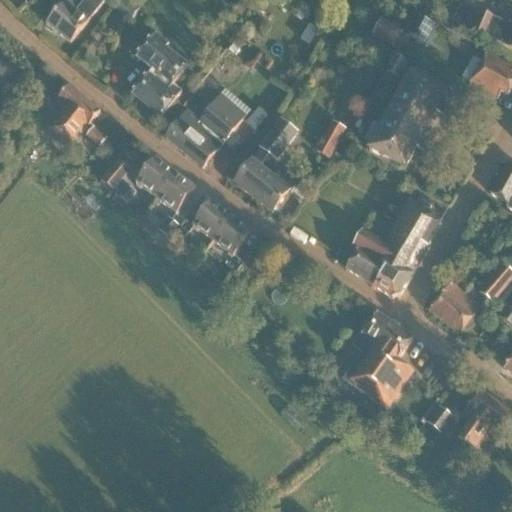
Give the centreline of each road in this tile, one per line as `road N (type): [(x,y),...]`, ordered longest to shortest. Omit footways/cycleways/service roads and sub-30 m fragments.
road 1 (residential): [(403,319),(249,216),(0,24)]
road 2 (residential): [(403,319),(511,117)]
road 3 (residential): [(511,400),(403,319)]
